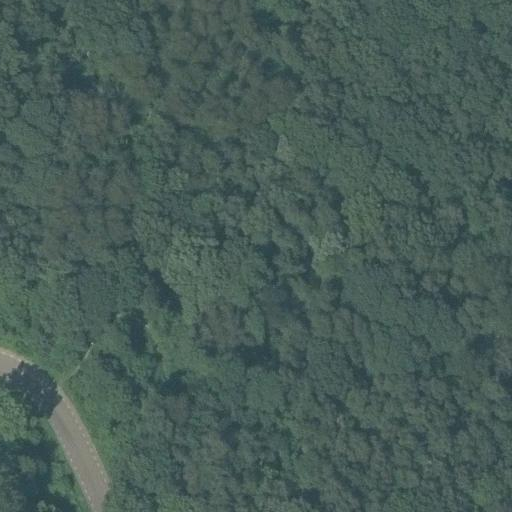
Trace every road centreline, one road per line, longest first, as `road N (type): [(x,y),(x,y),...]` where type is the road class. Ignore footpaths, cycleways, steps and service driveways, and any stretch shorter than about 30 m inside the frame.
road 1 (unknown): [(51,398),(77,370),(101,320),(139,329),(166,389),(186,511)]
road 2 (tertiary): [(104,511),(51,398),(0,363)]
